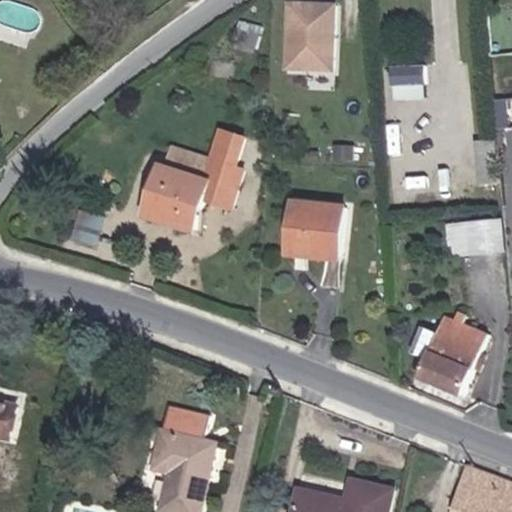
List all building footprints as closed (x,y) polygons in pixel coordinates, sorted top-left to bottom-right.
[(335,72),(337,10),(291,9),(289,70),(335,72)] [(429,97),(429,64),(393,64),(393,97),(429,97)] [(448,101),(449,109),(457,108),(459,129),(480,127),(477,98),(448,101)] [(165,164),(149,218),(198,233),(211,191),(233,198),(246,161),(240,157),(248,130),(223,122),(211,159),(177,148),(172,166),(165,164)] [(499,140),(477,142),(482,184),(503,182),(499,140)] [(342,261),(345,208),(297,204),(293,258),(342,261)] [(508,250),(506,217),(472,219),(475,252),(508,250)] [(456,320),(465,323),(468,317),(459,313),(456,320)] [(465,396),(491,334),(465,323),(456,320),(447,316),(421,377),(465,396)] [(18,408),(0,404),(0,436),(11,439),(18,408)] [(207,511),(223,443),(164,430),(154,473),(169,477),(160,511),(207,511)] [(511,511),(511,484),(469,469),(458,511),(511,511)] [(293,511),(392,511),(399,487),(357,475),(350,501),(299,489),(293,511)]
